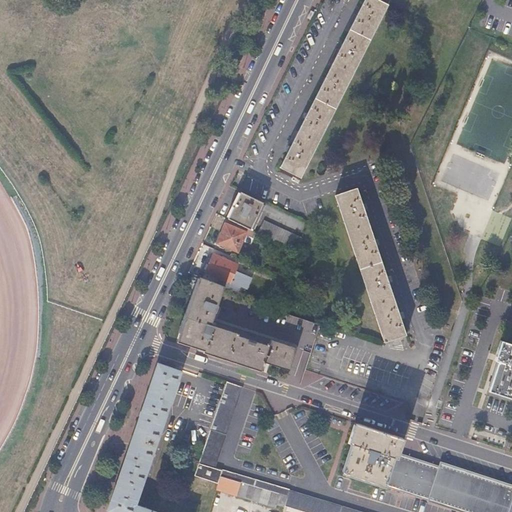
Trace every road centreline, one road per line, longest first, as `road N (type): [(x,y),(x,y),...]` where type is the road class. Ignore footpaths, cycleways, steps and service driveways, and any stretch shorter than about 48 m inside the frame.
road 1 (track): [(15,511),(256,0)]
road 2 (residential): [(227,160),(301,196),(367,181),(424,344),(413,382)]
road 3 (residential): [(141,341),(452,443)]
road 4 (unknown): [(424,434),(486,213)]
road 5 (primary): [(141,341),(227,160)]
road 6 (primary): [(129,334),(46,511)]
road 7 (primary): [(215,160),(129,334)]
road 8 (primary): [(69,511),(141,341)]
road 9 (primary): [(227,160),(303,0)]
road 10 (primary): [(290,0),(215,160)]
road 11 (residential): [(511,312),(496,307),(452,443)]
